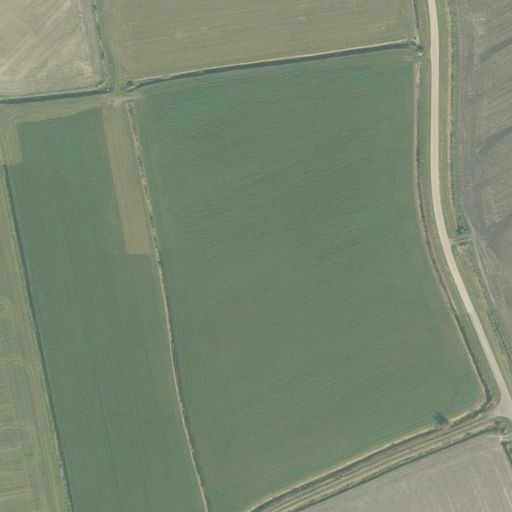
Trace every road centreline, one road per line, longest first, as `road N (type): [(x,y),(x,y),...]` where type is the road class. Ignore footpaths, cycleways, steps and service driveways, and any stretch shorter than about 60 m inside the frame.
road 1 (unclassified): [(511,413),(438,206),(433,0)]
road 2 (track): [(272,511),(509,408)]
